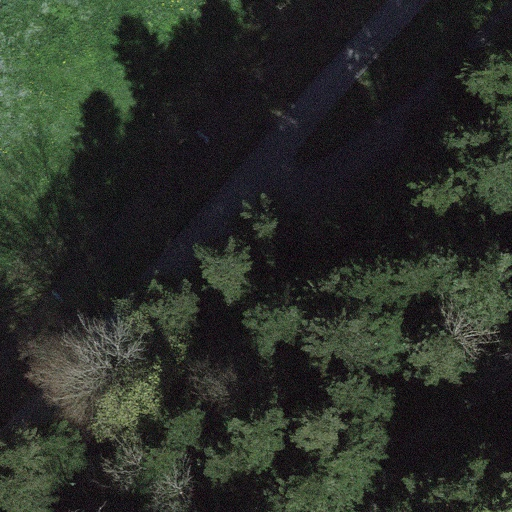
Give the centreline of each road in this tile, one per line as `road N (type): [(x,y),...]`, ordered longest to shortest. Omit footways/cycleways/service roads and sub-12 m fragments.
road 1 (residential): [(413,0),(196,221),(0,463)]
road 2 (track): [(511,29),(380,154),(332,176),(231,187)]
road 3 (track): [(366,511),(511,373)]
